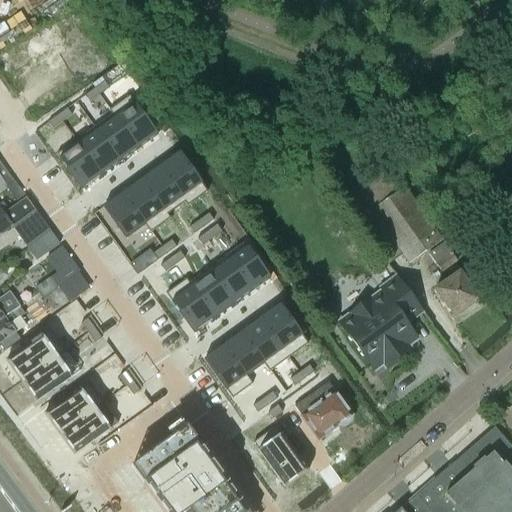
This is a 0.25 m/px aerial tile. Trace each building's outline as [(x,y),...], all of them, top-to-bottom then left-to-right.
[(104,82),(94,89),(99,96),(109,89),(104,82)] [(94,89),(84,96),(89,103),(99,96),(94,89)] [(129,97),(109,111),(138,150),(157,136),(129,97)] [(67,109),(57,116),(62,123),(72,116),(67,109)] [(111,115),(94,128),(119,163),(138,150),(109,111),(111,115)] [(57,116),(47,123),(52,130),(62,123),(57,116)] [(94,128),(75,141),(101,177),(119,163),(94,128)] [(75,141),(56,155),(81,191),(101,177),(75,141)] [(179,153),(159,167),(188,206),(207,193),(179,153)] [(0,209),(3,214),(25,199),(0,164),(0,209)] [(417,259),(441,241),(387,165),(340,198),(388,266),(402,255),(409,265),(410,264),(411,266),(418,261),(417,259)] [(159,167),(141,181),(169,220),(170,219),(167,215),(184,203),(187,207),(188,206),(159,167)] [(141,181),(123,194),(151,233),(169,220),(141,181)] [(123,194),(103,208),(126,239),(144,226),(150,234),(151,233),(123,194)] [(0,235),(12,227),(34,211),(35,210),(26,198),(25,199),(3,214),(0,209),(0,235)] [(50,233),(34,211),(12,227),(11,228),(27,249),(50,233)] [(208,214),(198,221),(203,228),(213,221),(208,214)] [(198,221),(188,228),(193,235),(203,228),(198,221)] [(216,225),(207,232),(211,239),(221,232),(216,225)] [(207,232),(197,240),(201,246),(211,239),(207,232)] [(59,245),(50,233),(27,249),(36,262),(59,245)] [(171,241),(161,248),(166,255),(176,248),(171,241)] [(441,273),(456,262),(451,255),(452,254),(444,243),(428,254),(441,273)] [(244,244),(225,258),(250,293),(269,279),(244,244)] [(161,248),(151,255),(156,262),(166,255),(161,248)] [(179,252),(170,259),(174,266),(184,259),(179,252)] [(58,253),(46,261),(58,277),(70,268),(58,253)] [(225,258),(206,271),(232,306),(250,293),(225,258)] [(170,259),(160,266),(165,273),(174,266),(170,259)] [(445,306),(454,319),(478,301),(469,287),(472,284),(462,270),(434,290),(438,296),(434,299),(441,309),(442,308),(445,306)] [(186,280),(185,281),(213,320),(232,306),(206,271),(189,284),(186,280)] [(35,290),(42,299),(54,290),(57,288),(51,278),(35,290)] [(185,281),(166,295),(194,334),(213,320),(185,281)] [(399,281),(370,302),(369,301),(350,314),(351,316),(340,324),(373,370),(383,362),(386,367),(409,351),(403,343),(413,336),(403,323),(421,310),(399,281)] [(65,307),(54,290),(42,299),(53,315),(65,307)] [(9,294),(0,300),(0,321),(19,308),(9,294)] [(279,305),(260,319),(288,358),(308,345),(279,305)] [(19,308),(0,321),(0,346),(4,352),(20,340),(15,333),(26,326),(20,318),(24,315),(19,308)] [(87,319),(80,324),(87,333),(93,328),(87,319)] [(260,319),(242,333),(270,372),(288,358),(260,319)] [(93,328),(87,333),(95,343),(101,338),(93,328)] [(49,330),(6,361),(20,381),(63,349),(49,330)] [(242,333),(223,346),(251,385),(252,385),(247,377),(264,365),(269,372),(270,372),(242,333)] [(223,346),(204,360),(232,399),(240,393),(251,385),(223,346)] [(63,349),(20,381),(35,402),(71,377),(57,357),(65,351),(63,349)] [(309,366),(299,373),(304,380),(314,373),(309,366)] [(125,372),(119,377),(125,385),(132,381),(125,372)] [(299,373),(289,380),(294,387),(304,380),(299,373)] [(132,381),(125,385),(133,396),(139,391),(132,381)] [(88,383),(44,414),(58,434),(102,402),(88,383)] [(327,384),(294,408),(318,441),(338,426),(339,427),(343,428),(350,423),(351,418),(351,417),(352,417),(327,384)] [(272,393),(262,400),(267,407),(269,405),(277,399),(272,393)] [(262,400),(252,407),(257,414),(267,407),(262,400)] [(102,402),(58,434),(74,455),(109,430),(95,410),(103,404),(102,402)] [(277,406),(267,413),(272,420),(282,413),(282,412),(277,406)] [(276,427),(253,444),(285,488),(308,472),(276,427)] [(187,428),(137,464),(131,469),(143,486),(161,511),(247,511),(199,445),(187,428)] [(418,495),(431,511),(511,511),(511,476),(506,470),(511,465),(511,448),(494,428),(418,495)] [(431,511),(418,495),(398,511),(431,511)]
